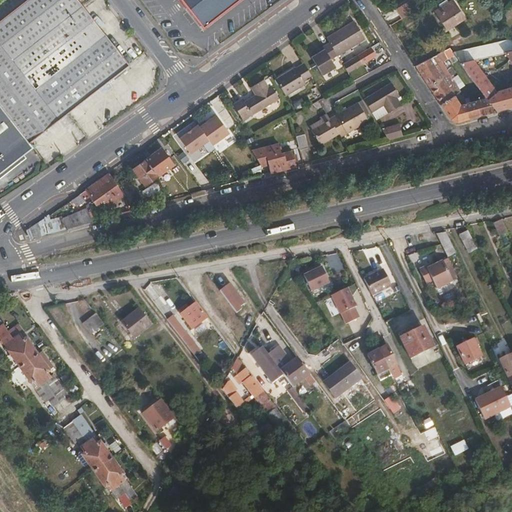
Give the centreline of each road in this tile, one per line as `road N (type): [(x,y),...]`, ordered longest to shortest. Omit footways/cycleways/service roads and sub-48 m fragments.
road 1 (residential): [(20,279),(28,299),(69,295),(511,209)]
road 2 (primary): [(511,169),(20,279)]
road 3 (unclassified): [(1,258),(450,140)]
road 4 (tertiary): [(0,224),(320,0)]
road 5 (track): [(146,511),(295,252)]
road 6 (track): [(28,299),(161,487)]
road 7 (residential): [(450,140),(363,0)]
